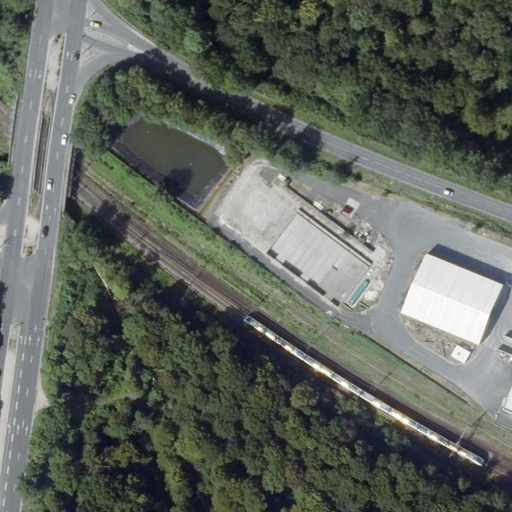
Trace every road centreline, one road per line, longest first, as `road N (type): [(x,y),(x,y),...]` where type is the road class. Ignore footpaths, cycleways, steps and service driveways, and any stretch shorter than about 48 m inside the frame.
road 1 (secondary): [(146,52),(315,136),(511,215)]
road 2 (track): [(76,250),(152,366),(210,511)]
road 3 (primary): [(6,511),(40,276)]
road 4 (primary): [(40,276),(67,86)]
road 5 (primary): [(44,18),(18,206)]
